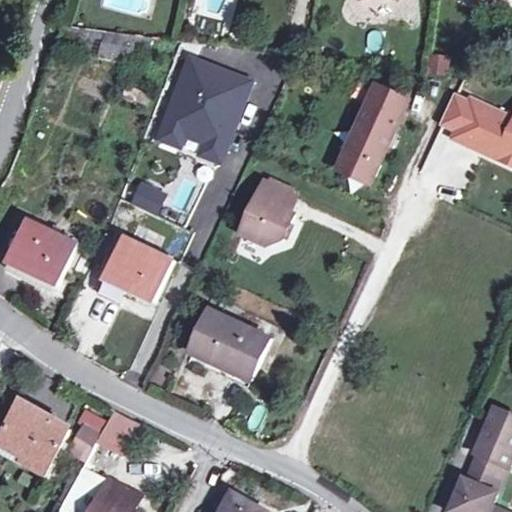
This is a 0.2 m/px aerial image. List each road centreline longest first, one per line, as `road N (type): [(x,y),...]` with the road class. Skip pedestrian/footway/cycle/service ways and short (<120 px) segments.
road 1 (unclassified): [(0,308),(358,511)]
road 2 (unclassified): [(48,0),(0,143)]
